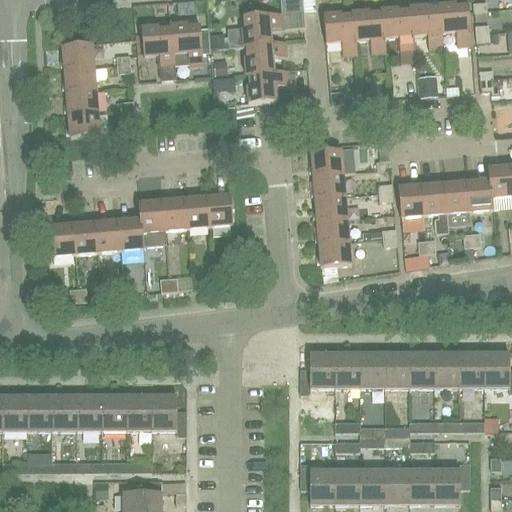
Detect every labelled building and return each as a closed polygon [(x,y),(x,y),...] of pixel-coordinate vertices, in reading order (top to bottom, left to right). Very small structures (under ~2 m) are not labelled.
[(475,16),(488,15),(487,7),(474,8),(475,16)] [(473,50),(470,17),(470,11),(456,12),(456,9),(440,10),(442,39),(444,38),(457,37),(458,51),(473,50)] [(442,39),(440,10),(438,10),(438,13),(428,14),(428,11),(412,13),(414,41),(415,41),(428,40),(430,53),(445,52),(444,38),(442,39)] [(412,13),(411,13),(410,13),(410,16),(399,17),(399,14),(382,15),(385,43),(386,43),(401,42),(402,55),(416,54),(415,41),(414,41),(412,13)] [(229,34),(230,52),(274,48),(274,47),(286,46),(286,45),(272,46),(271,32),(304,30),(303,15),(244,20),(245,33),(229,34)] [(382,15),(381,15),(381,18),(371,19),(371,16),(354,17),(356,46),(358,45),(372,44),(373,58),(387,56),(386,43),(385,43),(382,15)] [(324,20),(326,48),(343,47),(344,60),(359,59),(358,45),(356,46),(354,17),(352,18),(353,20),(342,21),(341,19),(324,20)] [(174,59),(176,59),(189,58),(190,71),(205,70),(201,31),(188,32),(188,29),(172,30),(174,59)] [(178,84),(176,59),(174,59),(172,30),(170,30),(170,34),(159,34),(159,31),(143,32),(145,61),(157,60),(158,71),(159,72),(160,86),(178,84)] [(490,38),(489,30),(476,31),(477,39),(490,38)] [(210,37),(211,52),(228,50),(227,36),(210,37)] [(490,38),(477,39),(478,47),(491,46),(490,38)] [(287,60),(286,46),(274,47),(274,48),(230,52),(247,51),(248,62),(245,62),(246,79),(276,76),(276,75),(274,75),(273,61),(287,60)] [(94,48),(63,51),(65,74),(96,71),(94,48)] [(131,68),(130,60),(117,61),(118,70),(131,68)] [(131,68),(118,70),(119,77),(131,76),(131,68)] [(96,71),(65,74),(67,97),(98,94),(96,71)] [(276,76),(246,79),(249,79),(250,90),(247,90),(248,108),(277,105),(276,90),(290,89),(288,74),(276,75),(276,76)] [(481,85),(494,84),(493,75),(480,76),(481,85)] [(446,97),(440,82),(421,90),(427,105),(446,97)] [(494,84),(481,85),(482,93),(495,92),(494,84)] [(98,94),(67,97),(69,120),(100,117),(98,94)] [(122,115),(135,114),(134,106),(121,107),(122,115)] [(135,114),(122,115),(123,123),(136,122),(135,114)] [(100,117),(69,120),(71,143),(102,140),(100,117)] [(315,180),(345,178),(343,155),(313,157),(315,180)] [(379,175),(391,173),(390,166),(378,167),(379,175)] [(511,200),(511,170),(490,172),(494,214),(495,214),(494,202),(511,200)] [(494,214),(490,172),(489,172),(490,185),(468,187),(471,216),(494,214)] [(316,203),(346,201),(345,178),(315,180),(316,203)] [(471,216),(468,187),(445,189),(448,218),(471,216)] [(381,198),(393,197),(392,189),(380,190),(381,198)] [(448,218),(445,189),(422,190),(425,220),(438,219),(439,224),(435,224),(436,239),(449,238),(447,218),(448,218)] [(425,220),(422,190),(400,192),(402,222),(425,220)] [(393,197),(381,198),(381,206),(394,204),(393,197)] [(234,230),(231,199),(209,201),(211,232),(234,230)] [(211,232),(209,201),(186,203),(188,234),(211,232)] [(318,226),(348,224),(346,201),(316,203),(318,226)] [(188,234),(186,203),(163,205),(166,236),(188,234)] [(166,236),(163,205),(140,206),(144,254),(145,254),(144,237),(166,236)] [(144,254),(140,206),(139,206),(141,223),(119,225),(121,256),(144,254)] [(320,249),(350,247),(348,224),(318,226),(320,249)] [(121,256),(119,225),(96,227),(98,258),(121,256)] [(98,258),(96,227),(73,229),(76,259),(98,258)] [(76,259),(73,229),(50,230),(53,261),(76,259)] [(384,244),(397,243),(396,234),(384,235),(384,244)] [(481,238),(473,239),(474,252),(482,251),(481,238)] [(474,252),(473,239),(465,240),(466,252),(474,252)] [(397,243),(384,244),(385,251),(398,250),(397,243)] [(427,246),(428,258),(437,257),(436,245),(427,246)] [(428,258),(427,246),(419,246),(420,259),(428,258)] [(322,272),(352,270),(350,247),(320,249),(322,272)] [(215,277),(216,290),(224,289),(223,276),(215,277)] [(216,290),(215,277),(206,277),(207,290),(216,290)] [(169,283),(170,296),(179,295),(178,282),(169,283)] [(170,296),(169,283),(162,284),(163,296),(170,296)] [(124,288),(125,301),(133,300),(132,287),(124,288)] [(125,301),(124,288),(116,289),(117,301),(125,301)] [(78,294),(79,306),(88,306),(87,293),(78,294)] [(79,306),(78,294),(71,294),(72,307),(79,306)] [(336,394),(336,358),(312,358),(312,373),(302,373),(302,399),(312,399),(312,394),(336,394)] [(361,394),(361,358),(336,358),(336,394),(361,394)] [(386,394),(386,358),(361,358),(361,394),(386,394)] [(411,394),(411,358),(386,358),(386,394),(411,394)] [(436,394),(436,358),(411,358),(411,394),(436,394)] [(461,394),(461,358),(436,358),(436,394),(461,394)] [(485,394),(485,358),(461,358),(461,394),(485,394)] [(511,398),(511,373),(510,374),(510,358),(485,358),(485,394),(511,394),(511,399),(511,398)] [(28,436),(28,399),(3,399),(3,436),(28,436)] [(53,436),(53,399),(28,399),(28,436),(53,436)] [(78,436),(78,399),(53,399),(53,436),(78,436)] [(103,436),(103,399),(78,399),(78,436),(103,436)] [(128,436),(128,399),(103,399),(103,436),(128,436)] [(153,436),(153,399),(128,399),(128,436),(153,436)] [(153,399),(153,436),(178,436),(178,441),(187,441),(187,417),(178,417),(178,399),(153,399)] [(436,426),(411,426),(411,432),(411,437),(436,437),(436,426)] [(461,436),(461,426),(436,426),(436,437),(461,436)] [(461,426),(461,436),(485,436),(485,426),(461,426)] [(361,437),(361,432),(361,427),(336,427),(336,437),(361,437)] [(386,441),(386,432),(361,432),(361,437),(361,441),(386,441)] [(411,437),(411,432),(386,432),(386,441),(411,441),(411,437)] [(361,447),(362,451),(386,451),(386,441),(361,441),(361,447)] [(386,441),(386,451),(411,451),(411,446),(411,441),(386,441)] [(436,456),(436,446),(411,446),(411,451),(411,456),(436,456)] [(362,451),(361,447),(336,447),(337,457),(362,457),(362,451)] [(502,463),(492,462),(492,475),(502,475),(502,463)] [(103,477),(103,465),(78,466),(78,477),(103,477)] [(103,477),(128,477),(128,465),(103,465),(103,477)] [(153,477),(153,465),(128,465),(128,477),(153,477)] [(3,477),(28,477),(28,466),(3,466),(3,477)] [(28,477),(53,477),(53,466),(28,466),(28,477)] [(53,477),(78,477),(78,466),(53,466),(53,477)] [(312,510),(337,510),(337,474),(312,474),(312,469),(302,469),(302,494),(312,494),(312,510)] [(471,494),(471,469),(461,469),(461,474),(436,474),(436,510),(461,510),(461,494),(471,494)] [(337,510),(361,510),(361,474),(337,474),(337,510)] [(361,510),(386,510),(386,474),(361,474),(361,510)] [(386,510),(411,510),(411,474),(386,474),(386,510)] [(411,510),(436,510),(436,474),(411,474),(411,510)] [(492,504),(502,504),(502,492),(491,492),(492,504)] [(123,511),(163,511),(164,497),(124,497),(123,511)] [(177,509),(187,509),(187,497),(177,497),(177,509)]
